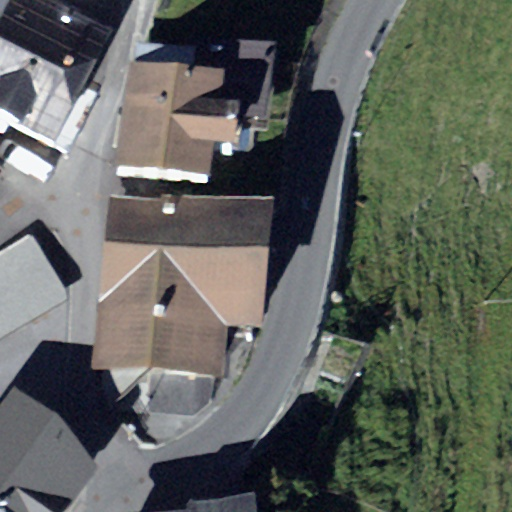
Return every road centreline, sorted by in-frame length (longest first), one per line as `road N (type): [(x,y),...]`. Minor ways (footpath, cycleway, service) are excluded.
road 1 (residential): [(365,0),(330,93),(276,342),(212,441),(171,479),(117,486),(100,511)]
road 2 (track): [(65,186),(128,0)]
